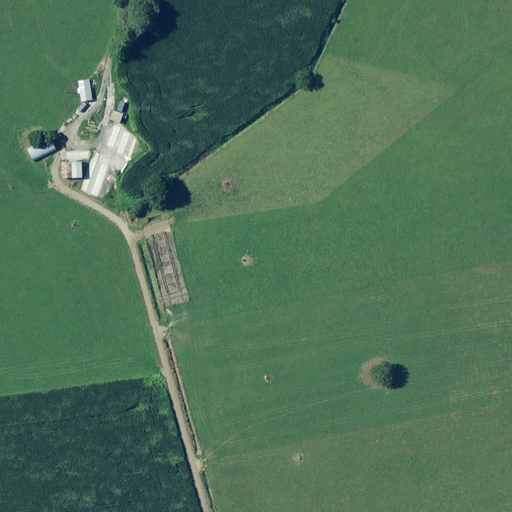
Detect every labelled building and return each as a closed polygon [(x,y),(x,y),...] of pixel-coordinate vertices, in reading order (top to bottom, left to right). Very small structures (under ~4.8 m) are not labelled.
[(92,100),(89,80),(78,82),(81,102),(92,100)] [(127,116),(112,111),(109,120),(120,123),(121,118),(125,119),(127,116)] [(96,120),(91,118),(87,128),(93,130),(96,120)] [(56,150),(52,140),(38,145),(27,149),(31,159),(56,150)] [(82,162),(60,163),(61,179),(82,178),(82,162)] [(8,185),(0,186),(0,195),(10,194),(8,185)]
